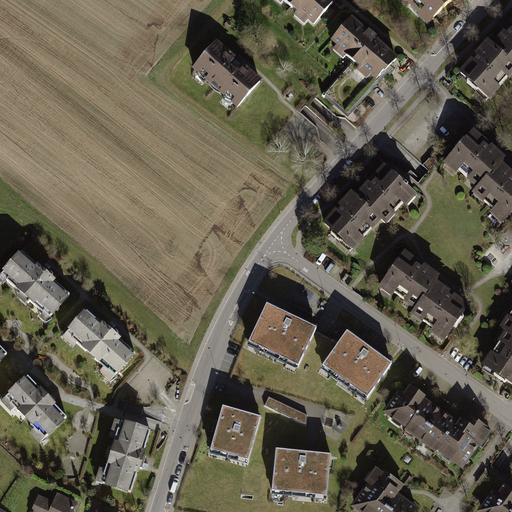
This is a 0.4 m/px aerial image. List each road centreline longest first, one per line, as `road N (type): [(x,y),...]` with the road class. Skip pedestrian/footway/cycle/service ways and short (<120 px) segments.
road 1 (residential): [(486,0),(273,246)]
road 2 (residential): [(511,418),(273,246)]
road 3 (residential): [(273,246),(220,334),(159,511)]
